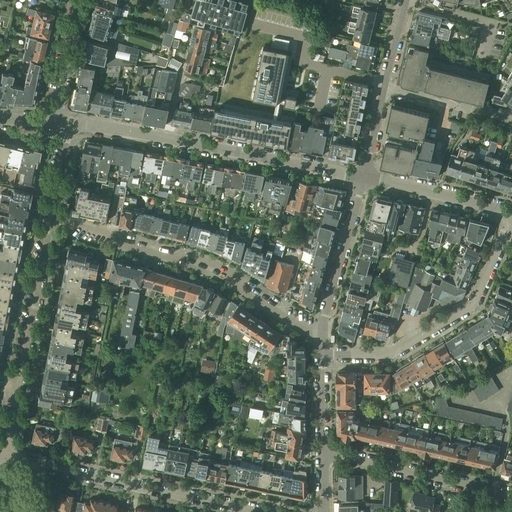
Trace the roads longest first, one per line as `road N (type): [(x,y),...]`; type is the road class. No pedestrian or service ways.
road 1 (residential): [(324,352),(231,272),(51,220)]
road 2 (residential): [(364,178),(70,124)]
road 3 (residential): [(511,219),(472,307),(383,356),(324,352)]
road 4 (residential): [(253,511),(4,459)]
road 5 (residential): [(51,220),(4,459)]
road 6 (residential): [(511,494),(324,452)]
road 7 (residential): [(324,352),(324,324),(364,178)]
road 8 (residential): [(511,212),(364,178)]
road 9 (residential): [(511,120),(386,89)]
road 10 (residential): [(56,122),(74,0)]
